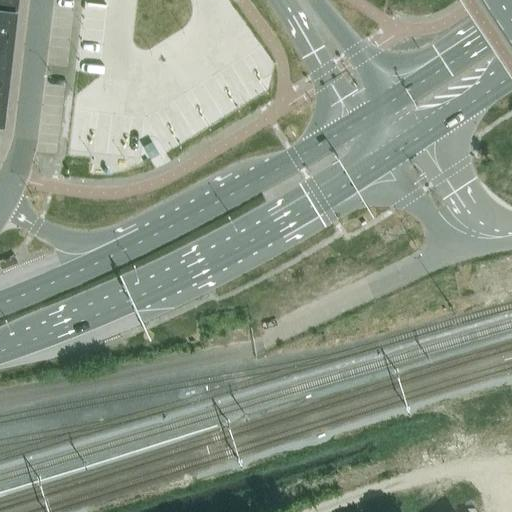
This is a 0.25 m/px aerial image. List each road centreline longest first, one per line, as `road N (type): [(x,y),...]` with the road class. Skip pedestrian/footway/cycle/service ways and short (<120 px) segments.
road 1 (primary): [(0,351),(145,294),(313,206),(384,159)]
road 2 (primary): [(361,121),(176,222)]
road 3 (unclassified): [(41,0),(23,147),(0,203)]
road 4 (primary): [(176,222),(0,304)]
road 5 (primary): [(176,222),(135,222),(74,244),(0,203)]
road 6 (primary): [(279,0),(361,121)]
road 7 (primary): [(511,22),(395,101)]
road 8 (primary): [(395,101),(316,0)]
